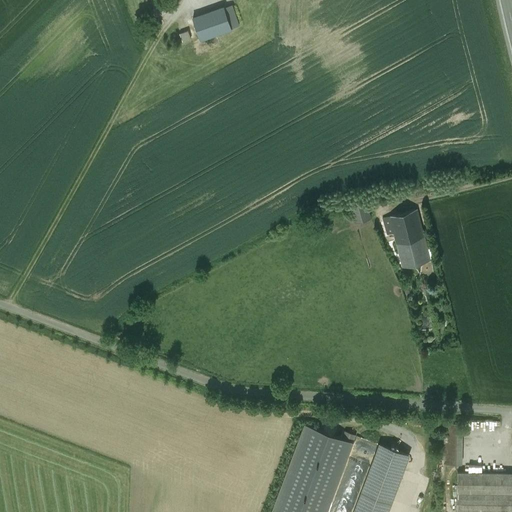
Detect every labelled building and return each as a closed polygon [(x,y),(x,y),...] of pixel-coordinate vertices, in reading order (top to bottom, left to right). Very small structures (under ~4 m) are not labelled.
[(224,8),(193,19),(200,39),(231,28),(224,8)] [(188,30),(169,37),(171,45),(191,39),(188,30)] [(365,202),(350,205),(355,222),(369,218),(365,202)] [(417,209),(390,216),(399,253),(426,246),(417,209)] [(325,216),(312,219),(314,228),(327,225),(325,216)] [(426,246),(399,253),(403,267),(430,260),(426,246)] [(343,439),(305,425),(272,511),(325,511),(345,461),(345,458),(345,460),(355,435),(346,431),(343,439)] [(462,425),(444,425),(443,466),(461,466),(462,425)] [(380,444),(355,511),(387,511),(408,455),(380,444)] [(511,511),(511,472),(458,472),(456,511),(511,511)]
